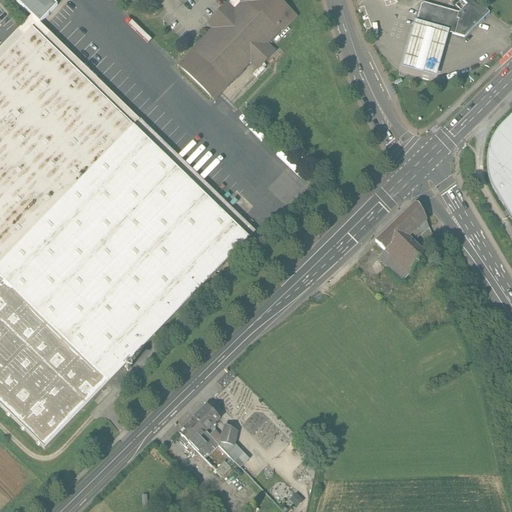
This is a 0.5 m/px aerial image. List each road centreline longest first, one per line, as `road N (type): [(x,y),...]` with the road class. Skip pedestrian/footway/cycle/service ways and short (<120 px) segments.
road 1 (secondary): [(419,167),(62,511)]
road 2 (tertiary): [(338,0),(381,114),(419,167)]
road 3 (secondary): [(511,304),(419,167)]
road 4 (secondary): [(511,70),(419,167)]
